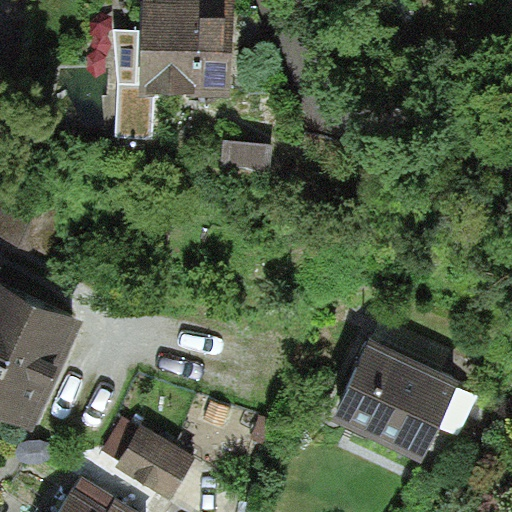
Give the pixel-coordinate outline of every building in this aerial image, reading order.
[(154,96),(237,97),(242,0),(141,0),(143,31),(114,30),(120,84),(119,137),(153,138),(154,96)] [(222,167),(273,171),(275,144),(224,140),(222,167)] [(0,205),(0,241),(19,251),(42,206),(9,189),(0,205)] [(0,417),(34,432),(57,381),(84,320),(0,283),(0,277),(4,268),(0,266),(0,417)] [(329,399),(419,441),(441,395),(454,367),(365,325),(329,399)] [(121,463),(117,469),(173,503),(200,457),(143,423),(142,426),(126,417),(104,452),(121,463)] [(141,511),(83,476),(68,511),(141,511)]
